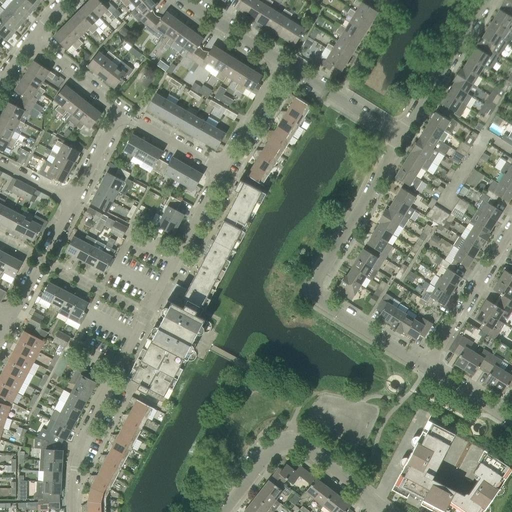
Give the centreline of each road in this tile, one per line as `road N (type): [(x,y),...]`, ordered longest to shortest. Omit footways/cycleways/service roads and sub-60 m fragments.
road 1 (residential): [(73,511),(85,431),(219,170)]
road 2 (residential): [(427,367),(314,292),(398,135)]
road 3 (residential): [(0,341),(120,113)]
road 4 (residential): [(224,511),(280,441),(295,439),(379,505)]
road 5 (residential): [(427,367),(511,230)]
road 6 (residential): [(398,135),(483,0)]
road 7 (residential): [(219,170),(284,64)]
